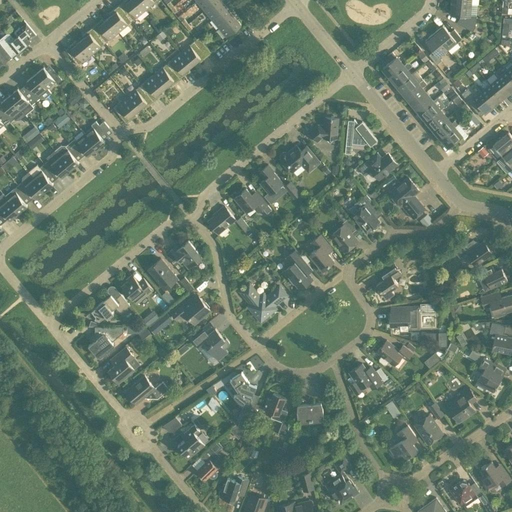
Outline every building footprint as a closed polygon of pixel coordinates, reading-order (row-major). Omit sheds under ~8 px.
[(132,20),(146,9),(137,0),(124,0),(119,4),(132,20)] [(137,0),(146,9),(156,0),(137,0)] [(197,0),(197,1),(204,10),(215,0),(197,0)] [(215,0),(204,10),(211,19),(227,6),(222,1),(223,0),(215,0)] [(476,16),(469,15),(470,3),(450,2),(449,13),(460,14),(460,17),(457,22),(472,31),(475,26),(476,16)] [(119,31),(132,20),(119,4),(111,11),(112,11),(111,14),(107,18),(119,31)] [(227,6),(211,19),(219,27),(236,13),(233,9),(231,11),(227,6)] [(239,17),(236,13),(219,27),(226,36),(241,24),(237,19),(239,17)] [(105,42),(119,31),(107,18),(104,21),(100,21),(100,20),(92,26),(105,42)] [(0,42),(12,57),(31,41),(30,40),(36,34),(26,22),(19,28),(19,27),(14,30),(14,32),(17,36),(14,38),(10,33),(7,33),(0,38),(0,42)] [(173,30),(169,25),(164,30),(168,35),(173,30)] [(449,32),(443,25),(434,32),(447,48),(456,40),(457,42),(462,38),(454,29),(449,32)] [(85,37),(81,40),(92,53),(105,42),(92,26),(84,33),(85,33),(85,37)] [(167,35),(162,30),(156,35),(160,40),(167,35)] [(442,59),(438,55),(447,48),(434,32),(425,40),(434,50),(429,54),(437,63),(442,59)] [(497,38),(493,33),(489,37),(492,41),(497,38)] [(199,36),(194,40),(198,46),(203,42),(199,36)] [(78,65),(92,53),(81,40),(77,43),(73,43),(73,42),(65,49),(78,65)] [(194,40),(180,51),(192,65),(195,62),(199,62),(207,56),(198,46),(194,40)] [(0,66),(12,57),(0,42),(0,66)] [(203,42),(198,46),(207,56),(212,52),(203,42)] [(495,47),(490,51),(494,55),(499,52),(495,47)] [(429,58),(422,50),(419,53),(418,53),(425,61),(429,58)] [(188,68),(192,65),(180,51),(167,62),(180,78),(188,72),(187,71),(188,68)] [(392,60),(383,67),(390,76),(404,65),(396,56),(392,51),(387,55),(392,60)] [(490,59),(494,55),(490,51),(486,55),(490,59)] [(137,65),(142,61),(138,56),(133,60),(137,65)] [(507,70),(511,76),(511,59),(503,66),(507,70)] [(404,65),(390,76),(397,85),(411,74),(407,69),(412,66),(409,61),(404,65)] [(478,61),(474,65),(478,69),(482,65),(478,61)] [(167,62),(154,73),(165,87),(169,84),(172,84),(172,85),(180,78),(167,62)] [(473,73),(478,69),(474,65),(469,68),(473,73)] [(49,72),(44,66),(35,73),(47,88),(56,81),(57,83),(62,79),(53,69),(49,72)] [(416,70),(411,74),(397,85),(405,94),(418,82),(423,79),(416,70)] [(450,70),(445,74),(450,80),(455,76),(450,70)] [(498,77),(510,91),(511,89),(511,76),(507,70),(498,77)] [(27,80),(32,86),(27,90),(36,101),(40,97),(41,98),(45,97),(51,93),(47,88),(35,73),(27,80)] [(161,90),(165,87),(154,73),(140,85),(153,100),(161,94),(161,90)] [(490,84),(502,98),(510,91),(498,77),(490,84)] [(462,83),(458,78),(453,82),(457,87),(462,83)] [(418,82),(405,94),(412,102),(425,91),(422,87),(426,83),(423,79),(418,82)] [(441,83),(446,89),(450,86),(445,80),(441,83)] [(482,91),(493,105),(502,98),(490,84),(482,91)] [(140,85),(127,96),(138,109),(142,106),(145,106),(146,107),(153,100),(140,85)] [(23,94),(18,88),(9,95),(25,114),(34,107),(31,104),(36,101),(27,90),(23,94)] [(461,93),(480,116),(493,105),(482,91),(475,97),(467,88),(461,93)] [(448,94),(452,98),(457,94),(454,90),(448,94)] [(68,99),(72,104),(83,96),(78,91),(68,99)] [(425,91),(412,102),(419,111),(433,100),(425,91)] [(453,99),(457,104),(462,99),(458,94),(453,99)] [(1,102),(6,108),(1,111),(10,122),(14,118),(15,119),(20,118),(25,114),(9,95),(1,102)] [(134,112),(138,109),(127,96),(113,107),(126,123),(134,116),(134,112)] [(433,100),(419,111),(426,120),(440,109),(445,105),(437,96),(433,100)] [(65,110),(61,106),(57,110),(60,114),(65,110)] [(440,109),(426,120),(434,129),(447,118),(440,109)] [(0,112),(0,126),(4,124),(5,126),(10,122),(1,111),(0,112)] [(480,120),(473,112),(469,115),(476,124),(480,120)] [(322,137),(336,138),(338,117),(325,117),(325,125),(318,124),(309,131),(317,141),(322,137)] [(63,123),(59,118),(54,121),(58,127),(63,123)] [(354,120),(348,119),(345,152),(351,153),(352,142),(364,143),(367,141),(370,145),(377,139),(362,121),(358,124),(354,118),(354,120)] [(447,118),(434,129),(441,138),(454,126),(447,118)] [(91,124),(93,126),(84,133),(96,148),(105,140),(100,135),(109,127),(104,120),(99,124),(96,120),(91,124)] [(35,126),(22,136),(27,142),(39,132),(35,126)] [(466,140),(462,135),(454,126),(441,138),(448,147),(457,139),(461,144),(466,140)] [(493,144),(503,156),(511,147),(511,135),(508,131),(493,144)] [(28,143),(32,147),(44,137),(40,133),(28,143)] [(76,140),(74,138),(70,142),(79,152),(83,149),(88,155),(96,148),(84,133),(76,140)] [(79,162),(74,156),(79,152),(70,142),(66,145),(61,145),(55,150),(58,154),(70,169),(79,162)] [(311,163),(314,167),(320,162),(307,146),(301,151),(296,144),(287,152),(286,151),(283,152),(281,153),(280,156),(281,157),(280,158),(292,172),(302,163),(305,168),(311,163)] [(482,146),(478,150),(482,154),(487,150),(482,146)] [(511,147),(503,156),(511,167),(511,147)] [(15,153),(19,158),(24,154),(20,149),(15,153)] [(371,170),(379,179),(397,164),(388,152),(382,157),(377,152),(359,167),(365,175),(371,170)] [(57,170),(62,176),(70,169),(58,154),(50,161),(48,159),(44,163),(53,174),(57,170)] [(8,160),(13,165),(18,161),(13,155),(8,160)] [(39,166),(35,166),(29,171),(45,190),(53,183),(48,177),(53,174),(44,163),(39,167),(39,166)] [(260,182),(270,194),(283,183),(273,171),(274,171),(268,164),(259,171),(265,178),(260,182)] [(322,167),(327,174),(330,171),(325,164),(322,167)] [(358,173),(354,168),(350,172),(353,176),(358,173)] [(31,192),(36,197),(45,190),(29,171),(28,172),(32,176),(24,183),(23,181),(18,185),(27,195),(31,192)] [(402,204),(413,217),(424,208),(413,194),(419,190),(408,177),(390,192),(400,205),(402,204)] [(493,184),(497,189),(503,184),(499,179),(493,184)] [(294,199),(301,193),(290,181),(284,186),(294,199)] [(27,205),(22,199),(27,195),(18,185),(14,188),(15,190),(7,197),(19,212),(27,205)] [(267,213),(272,209),(262,198),(258,202),(246,187),(234,197),(246,211),(253,206),(258,211),(262,208),(267,213)] [(5,213),(10,219),(19,212),(7,197),(3,192),(0,194),(0,215),(1,217),(5,213)] [(355,204),(349,209),(352,213),(366,230),(375,231),(378,229),(379,220),(375,216),(377,214),(377,213),(381,210),(366,193),(354,203),(355,204)] [(336,208),(333,210),(343,222),(342,222),(344,223),(332,233),(341,244),(339,245),(344,251),(358,240),(351,232),(357,228),(348,217),(335,202),(333,204),(336,208)] [(208,220),(218,233),(235,218),(224,205),(217,212),(218,213),(208,220)] [(420,220),(425,226),(433,220),(427,214),(420,220)] [(241,216),(236,220),(246,232),(251,228),(241,216)] [(328,264),(328,265),(334,260),(325,249),(329,245),(320,234),(311,242),(316,248),(310,254),(322,269),(328,264)] [(182,259),(189,268),(203,256),(188,239),(179,246),(177,244),(170,250),(180,261),(182,259)] [(461,260),(463,259),(475,263),(476,264),(492,253),(484,241),(481,243),(473,239),(455,252),(461,260)] [(294,281),(300,288),(312,278),(302,266),(307,262),(296,249),(286,257),(292,264),(283,271),(293,282),(294,281)] [(148,268),(165,288),(177,278),(161,258),(148,268)] [(398,284),(394,278),(401,273),(395,264),(383,272),(386,277),(377,283),(387,298),(394,293),(391,289),(398,284)] [(477,272),(485,290),(507,280),(502,268),(495,271),(492,265),(477,272)] [(122,285),(136,303),(153,289),(143,277),(138,281),(133,275),(122,285)] [(189,292),(194,287),(185,276),(180,280),(189,292)] [(276,308),(274,305),(287,294),(279,285),(266,296),(263,292),(260,295),(249,283),(240,291),(250,303),(248,305),(261,321),(276,308)] [(112,309),(116,306),(118,310),(119,310),(120,310),(120,311),(121,311),(122,311),(123,310),(130,304),(125,298),(124,298),(116,288),(115,287),(114,287),(113,286),(112,287),(111,287),(110,288),(109,289),(109,290),(109,291),(109,292),(110,292),(111,294),(91,310),(89,316),(99,320),(106,314),(108,316),(114,311),(112,309)] [(506,313),(506,311),(511,308),(511,297),(511,294),(498,298),(497,292),(481,297),(484,307),(491,305),(494,314),(499,313),(500,315),(506,313)] [(167,300),(171,304),(175,300),(172,296),(167,300)] [(193,304),(190,299),(181,306),(179,303),(170,311),(177,320),(185,312),(194,323),(211,310),(201,297),(193,304)] [(418,307),(418,306),(391,306),(391,312),(390,312),(390,325),(400,325),(400,330),(410,330),(410,328),(419,328),(418,311),(420,311),(420,312),(435,311),(435,302),(420,302),(420,307),(418,307)] [(146,325),(157,315),(151,309),(140,318),(146,325)] [(167,311),(149,326),(155,333),(173,319),(167,311)] [(471,322),(476,330),(481,327),(478,321),(473,321),(471,322)] [(511,353),(511,350),(511,337),(503,335),(505,325),(492,322),(489,333),(495,334),(492,349),(511,353)] [(93,341),(88,345),(98,356),(101,356),(115,345),(112,341),(122,333),(122,326),(123,326),(95,326),(95,334),(93,335),(92,335),(92,339),(93,341)] [(229,341),(226,337),(224,339),(215,328),(208,333),(204,329),(193,338),(201,348),(206,344),(214,354),(222,347),(224,349),(229,345),(229,344),(229,343),(229,342),(229,341)] [(152,336),(147,329),(140,335),(145,341),(152,336)] [(447,345),(446,332),(438,332),(439,346),(447,345)] [(385,364),(387,364),(389,361),(394,365),(401,355),(406,359),(412,352),(403,345),(399,349),(387,339),(377,351),(383,356),(380,359),(381,361),(385,364)] [(447,348),(455,352),(458,346),(450,342),(447,348)] [(185,343),(177,350),(180,355),(189,348),(185,343)] [(109,370),(118,381),(135,368),(128,360),(134,355),(127,346),(117,354),(122,359),(109,370)] [(478,362),(481,355),(470,349),(466,355),(478,362)] [(441,358),(444,353),(438,351),(436,352),(431,357),(435,362),(441,358)] [(477,369),(482,372),(474,385),(484,390),(486,387),(493,391),(502,375),(494,370),(497,365),(484,357),(477,369)] [(362,389),(361,387),(368,382),(372,388),(382,381),(374,369),(369,372),(362,363),(349,371),(355,380),(350,384),(356,393),(362,389)] [(244,395),(246,397),(247,397),(243,403),(244,404),(246,405),(254,408),(256,403),(259,395),(254,393),(257,385),(249,382),(242,371),(230,379),(235,386),(237,385),(240,390),(241,392),(242,393),(244,395)] [(136,403),(151,391),(158,398),(169,388),(163,381),(155,387),(145,375),(126,390),(136,403)] [(475,410),(470,402),(476,398),(468,386),(453,397),(455,399),(447,404),(459,421),(475,410)] [(273,411),(271,417),(282,421),(278,432),(288,437),(290,421),(284,420),(288,411),(281,408),(286,396),(273,392),(271,398),(267,397),(263,408),(273,411)] [(214,398),(208,403),(213,409),(219,405),(214,398)] [(400,412),(392,400),(385,404),(394,416),(400,412)] [(436,401),(429,406),(437,418),(444,414),(436,401)] [(298,422),(324,420),(323,408),(321,402),(297,404),(297,410),(298,422)] [(256,403),(254,408),(252,413),(251,415),(258,418),(263,406),(256,403)] [(254,408),(246,405),(244,410),(252,413),(254,408)] [(415,424),(428,443),(443,432),(429,414),(415,424)] [(167,432),(179,423),(173,415),(161,424),(167,432)] [(177,445),(188,457),(205,443),(196,433),(200,430),(195,423),(184,432),(188,437),(177,445)] [(243,433),(235,424),(230,429),(238,438),(243,433)] [(397,432),(402,439),(389,448),(395,457),(402,452),(406,458),(418,450),(411,439),(416,436),(408,424),(397,432)] [(205,479),(224,461),(214,451),(221,445),(216,440),(200,456),(206,461),(196,470),(205,479)] [(344,455),(334,462),(340,472),(324,482),(336,500),(338,498),(341,502),(359,490),(355,484),(353,485),(343,470),(350,465),(344,455)] [(199,457),(190,463),(194,467),(203,461),(199,457)] [(479,478),(486,488),(499,480),(502,484),(511,478),(504,468),(499,472),(491,461),(480,468),(484,474),(479,478)] [(310,472),(299,475),(303,491),(314,489),(310,472)] [(237,492),(243,495),(248,479),(238,475),(236,480),(228,477),(225,484),(224,483),(222,489),(219,490),(219,492),(220,496),(227,499),(227,501),(228,503),(230,503),(233,502),(237,492)] [(274,478),(265,477),(263,492),(272,493),(274,478)] [(467,505),(479,497),(488,511),(491,511),(495,509),(475,481),(470,485),(468,482),(467,483),(466,480),(462,480),(460,481),(459,481),(449,487),(453,493),(451,494),(456,500),(457,499),(460,503),(463,500),(467,505)] [(261,511),(262,510),(261,510),(264,497),(251,492),(245,511),(247,511),(261,511)] [(419,509),(421,511),(446,511),(436,497),(419,509)] [(313,511),(311,500),(294,503),(296,511),(313,511)] [(296,511),(294,503),(294,501),(277,505),(279,511),(296,511)]
